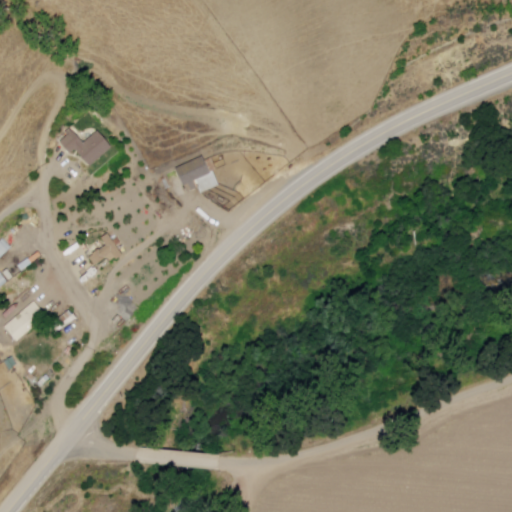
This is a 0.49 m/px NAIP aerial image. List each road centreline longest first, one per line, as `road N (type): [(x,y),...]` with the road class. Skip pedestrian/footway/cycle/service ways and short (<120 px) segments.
road 1 (tertiary): [(10,511),(241,239),(372,142),(511,76)]
road 2 (residential): [(67,441),(268,464),(511,378)]
road 3 (track): [(43,167),(43,142),(63,91),(51,68),(0,139)]
